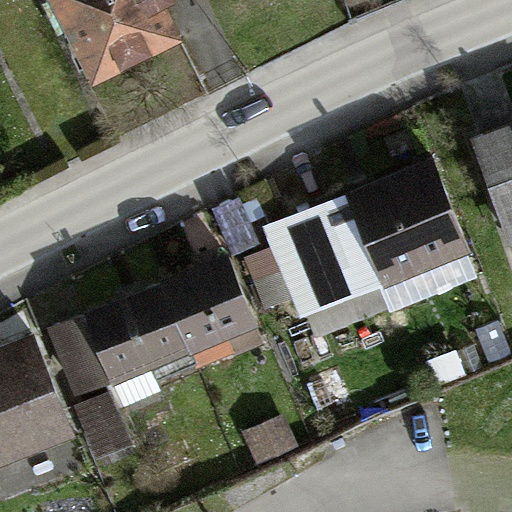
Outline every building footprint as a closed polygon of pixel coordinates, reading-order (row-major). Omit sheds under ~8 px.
[(142,0),(49,0),(85,78),(162,43),(142,0)] [(511,134),(481,145),(511,233),(511,134)] [(427,168),(265,231),(297,311),(458,247),(427,168)] [(218,264),(51,334),(84,411),(250,341),(218,264)] [(91,429),(84,411),(51,334),(0,355),(0,462),(1,466),(91,429)]
